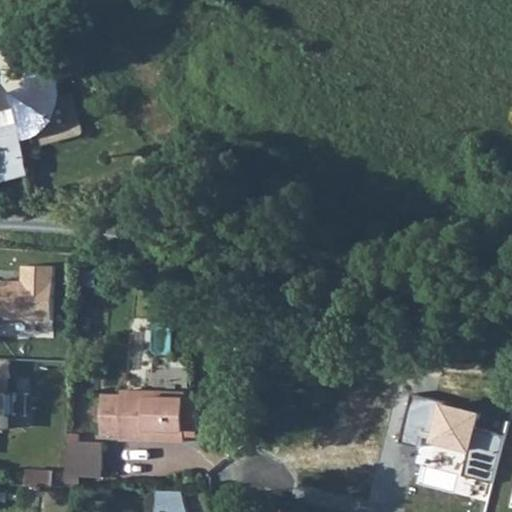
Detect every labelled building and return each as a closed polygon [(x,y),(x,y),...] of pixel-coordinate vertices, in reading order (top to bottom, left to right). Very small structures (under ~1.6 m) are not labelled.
[(29,135),(37,130),(41,129),(45,124),(50,117),(53,110),(55,103),(55,95),(54,92),(53,88),(23,96),(21,92),(14,92),(10,93),(8,95),(8,98),(9,101),(11,104),(15,104),(24,136),(29,135)] [(56,320),(56,264),(24,265),(23,279),(1,279),(0,280),(0,308),(6,320),(56,320)] [(21,359),(0,359),(0,429),(18,429),(21,359)] [(121,402),(103,401),(103,442),(121,442),(121,445),(186,446),(186,434),(199,435),(199,403),(152,402),(152,399),(121,398),(121,402)] [(66,449),(64,482),(99,483),(100,450),(66,449)] [(24,480),(23,495),(48,494),(49,480),(24,480)] [(193,511),(189,488),(161,490),(157,511),(193,511)]
